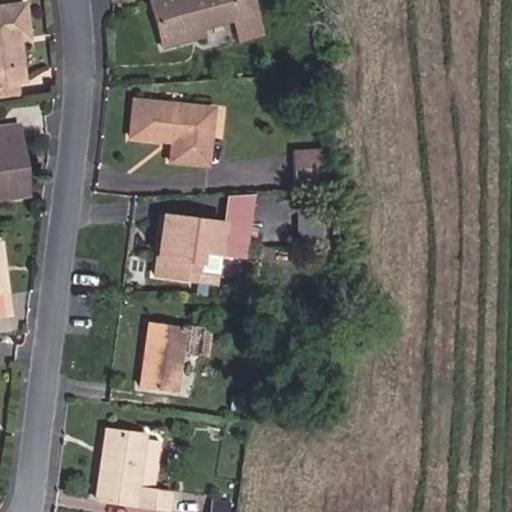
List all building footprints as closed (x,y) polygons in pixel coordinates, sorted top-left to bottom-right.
[(259,31),(249,0),(155,0),(149,2),(160,39),(200,28),(233,18),(239,37),(259,31)] [(27,39),(23,4),(0,7),(0,100),(19,98),(17,83),(23,82),(17,40),(27,39)] [(203,37),(200,28),(160,39),(162,49),(203,37)] [(205,165),(211,109),(133,101),(129,137),(161,140),(162,135),(172,136),(171,141),(169,161),(205,165)] [(0,122),(0,193),(25,191),(18,121),(0,122)] [(321,184),(319,151),(292,152),(293,186),(321,184)] [(246,226),(251,194),(224,196),(220,223),(246,226)] [(325,251),(324,215),(307,215),(308,251),(325,251)] [(163,255),(168,217),(161,216),(156,254),(163,255)] [(242,257),(246,226),(220,223),(168,217),(163,255),(156,254),(153,275),(214,283),(217,254),(242,257)] [(156,339),(158,323),(148,322),(146,338),(156,339)] [(173,392),(182,326),(158,323),(156,339),(146,338),(140,387),(173,392)] [(152,491),(159,441),(142,439),(143,434),(104,430),(95,499),(169,509),(171,494),(152,491)]
